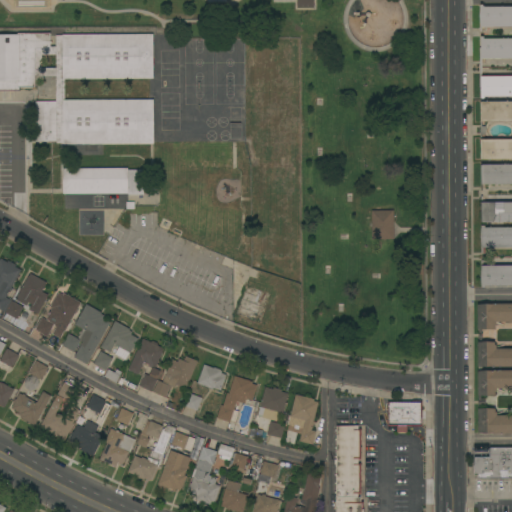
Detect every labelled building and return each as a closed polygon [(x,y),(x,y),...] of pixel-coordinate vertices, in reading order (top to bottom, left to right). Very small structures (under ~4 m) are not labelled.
[(297,8),(297,0),(314,0),(314,8),(297,8)] [(511,7),(511,27),(480,27),(480,5),(483,5),(483,7),(511,7)] [(153,34),(153,79),(64,79),(64,100),(153,99),(153,144),(62,144),(62,143),(55,143),(55,141),(35,142),(35,101),(55,101),(55,76),(34,76),(34,87),(32,87),(32,88),(20,88),(20,90),(0,90),(0,34),(17,34),(17,33),(50,33),(50,46),(55,46),(55,35),(62,35),(62,34),(153,34)] [(511,38),(511,96),(484,96),(484,99),(481,99),(481,88),(479,88),(479,48),(480,48),(480,36),(484,36),(484,39),(511,38)] [(511,101),(511,159),(482,160),(482,159),(481,159),(480,141),(480,120),(480,102),(481,102),(481,101),(511,101)] [(511,164),(511,222),(482,222),(480,222),(480,196),(482,196),(482,202),(511,202),(511,185),(482,185),(482,191),(480,191),(480,165),(482,165),(482,164),(511,164)] [(63,194),(63,168),(127,168),(127,169),(143,169),(143,195),(127,195),(127,193),(63,194)] [(371,211),(393,211),(394,239),(372,240),(371,211)] [(511,227),(511,285),(485,286),(485,288),(481,288),(481,260),(482,260),(482,266),(511,265),(511,247),(482,248),(482,253),(481,253),(481,226),(484,226),(484,228),(511,227)] [(0,258),(7,262),(8,260),(16,265),(15,267),(21,270),(11,287),(13,288),(11,290),(10,290),(5,297),(10,300),(4,312),(0,309),(0,258)] [(37,314),(28,309),(31,304),(28,302),(26,306),(15,299),(20,290),(19,289),(20,287),(21,288),(28,275),(29,276),(30,273),(46,282),(45,284),(45,285),(42,291),(48,295),(37,314)] [(64,332),(63,331),(60,338),(52,334),(56,327),(53,325),(47,336),(35,329),(36,326),(40,319),(42,317),(46,319),(52,308),(50,307),(56,295),(57,295),(58,292),(63,294),(64,293),(80,302),(64,332)] [(16,319),(4,312),(11,300),(23,307),(16,319)] [(86,364),(74,357),(82,342),(80,341),(73,352),(62,345),(68,333),(80,340),(86,329),(84,328),(83,330),(75,325),(86,304),(101,312),(100,314),(104,315),(102,318),(110,322),(86,364)] [(477,304),(491,304),(511,304),(511,322),(496,322),(496,326),(495,326),(495,329),(481,329),(481,334),(482,334),(482,338),(481,338),(481,342),(494,342),(494,345),(496,345),(496,349),(511,348),(511,367),(492,367),(492,366),(477,366),(477,304)] [(115,321),(129,329),(129,330),(132,332),(131,334),(138,338),(135,343),(136,344),(134,347),(133,347),(130,353),(129,353),(125,360),(115,354),(119,347),(114,344),(109,352),(100,347),(115,321)] [(143,338),(150,342),(152,341),(157,343),(158,346),(164,348),(154,368),(160,371),(156,379),(157,379),(151,392),(139,386),(149,365),(144,362),(138,375),(128,370),(143,338)] [(0,359),(6,348),(19,355),(12,368),(11,367),(8,373),(0,368),(0,359)] [(100,351),(113,358),(105,371),(93,363),(100,351)] [(158,380),(162,382),(172,359),(177,362),(179,358),(183,360),(185,356),(198,362),(186,389),(176,385),(175,388),(170,386),(165,397),(152,392),(158,380)] [(35,360),(48,367),(41,380),(29,373),(35,360)] [(213,368),(214,367),(221,370),(220,371),(221,371),(221,373),(225,375),(224,377),(225,377),(220,390),(213,388),(212,389),(197,383),(204,365),(213,368)] [(108,369),(120,375),(115,383),(104,377),(108,369)] [(477,371),(511,370),(511,388),(496,389),(497,392),(495,392),(495,395),(480,395),(480,399),(485,398),(485,409),(495,409),(495,412),(496,412),(496,415),(511,415),(511,433),(493,434),(493,433),(478,433),(477,371)] [(27,377),(32,375),(37,378),(38,384),(36,389),(30,390),(25,388),(24,383),(27,377)] [(234,376),(252,382),(252,384),(257,385),(252,401),(246,399),(244,404),(236,401),(233,410),(238,412),(235,422),(230,420),(229,422),(216,418),(221,405),(222,405),(227,392),(229,393),(234,376)] [(4,407),(0,404),(0,382),(1,382),(14,389),(4,407)] [(64,382),(76,389),(69,401),(57,394),(64,382)] [(282,413),(280,412),(277,421),(262,417),(262,416),(258,415),(260,407),(259,407),(265,387),(273,389),(273,387),(281,390),(281,391),(288,393),(282,413)] [(34,425),(20,417),(20,416),(17,414),(18,412),(11,408),(14,403),(13,402),(15,399),(16,399),(19,393),(22,395),(23,394),(25,395),(25,396),(36,402),(43,391),(51,396),(34,425)] [(201,398),(197,410),(184,406),(189,393),(201,398)] [(92,394),(104,400),(104,401),(104,402),(99,413),(86,407),(92,394)] [(295,394),(314,399),(313,401),(318,402),(313,421),(314,422),(313,427),(312,426),(311,430),(315,431),(312,445),(299,441),(302,429),(288,425),(290,416),(289,416),(295,394)] [(54,400),(60,404),(59,406),(60,407),(57,411),(56,412),(65,417),(66,415),(65,415),(69,409),(71,405),(79,410),(72,424),(73,424),(64,441),(52,435),(52,434),(39,427),(54,400)] [(422,426),(407,426),(407,432),(397,432),(397,426),(387,426),(387,401),(422,401),(422,426)] [(133,413),(128,425),(115,419),(121,408),(133,413)] [(93,456),(74,447),(76,443),(69,440),(72,434),(71,434),(72,431),(73,431),(77,425),(79,426),(79,425),(83,427),(87,420),(97,426),(94,432),(103,436),(93,456)] [(163,426),(157,439),(148,435),(146,438),(149,439),(145,448),(137,444),(140,435),(146,420),(150,421),(163,426)] [(267,434),(270,421),(284,425),(281,438),(267,434)] [(134,455),(141,458),(141,457),(147,459),(148,457),(149,457),(152,450),(154,451),(163,429),(168,425),(175,428),(174,431),(195,439),(191,451),(169,443),(172,435),(171,434),(163,454),(163,455),(158,466),(156,466),(152,477),(151,476),(150,479),(146,477),(145,479),(143,479),(138,477),(138,476),(127,472),(134,455)] [(335,497),(336,426),(358,426),(358,429),(361,429),(360,460),(358,459),(358,463),(360,463),(360,494),(357,494),(357,497),(335,497)] [(124,463),(123,462),(122,465),(117,463),(116,466),(114,466),(113,467),(108,464),(108,463),(99,459),(107,443),(105,442),(111,428),(135,439),(124,463)] [(216,453),(219,443),(234,448),(233,453),(235,454),(235,453),(248,457),(243,470),(245,470),(244,472),(243,472),(242,473),(230,469),(231,468),(227,467),(230,458),(216,453)] [(216,451),(209,475),(217,478),(215,484),(220,486),(214,506),(195,499),(196,495),(188,493),(190,487),(189,487),(190,483),(191,483),(193,477),(192,477),(202,447),(216,451)] [(511,478),(477,478),(477,475),(474,475),(474,457),(489,457),(489,448),(511,447),(511,478)] [(170,450),(190,458),(184,475),(187,476),(182,488),(181,488),(180,491),(175,489),(175,491),(157,484),(170,450)] [(277,465),(274,478),(260,474),(263,461),(277,465)] [(283,511),(287,496),(297,498),(295,506),(305,508),(305,504),(300,503),(307,473),(320,476),(318,487),(319,487),(313,511),(283,511)] [(242,511),(236,511),(225,508),(221,506),(222,501),(221,500),(225,488),(225,489),(228,480),(241,484),(238,492),(248,495),(242,511)] [(277,511),(252,511),(257,494),(261,495),(262,494),(265,495),(265,496),(280,500),(277,511)] [(360,497),(360,502),(363,502),(363,511),(335,511),(335,497),(357,497),(360,497)]
